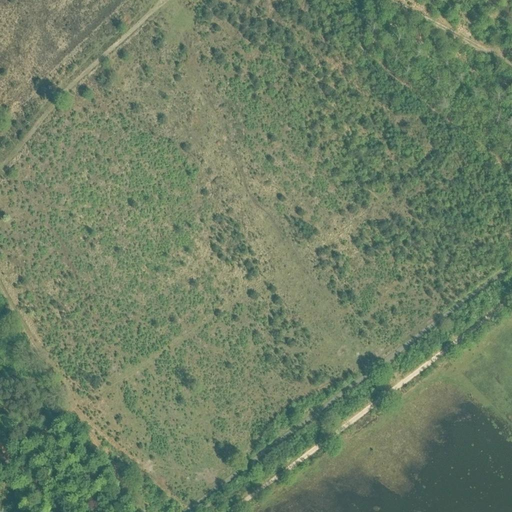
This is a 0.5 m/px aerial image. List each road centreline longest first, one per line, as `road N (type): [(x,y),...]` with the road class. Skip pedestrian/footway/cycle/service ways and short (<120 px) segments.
road 1 (track): [(231,511),(511,300)]
road 2 (track): [(511,51),(494,55),(390,0)]
